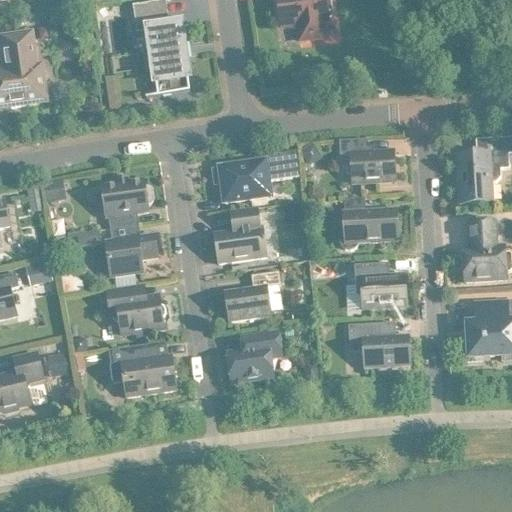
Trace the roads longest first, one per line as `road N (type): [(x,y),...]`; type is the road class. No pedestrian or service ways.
road 1 (residential): [(437,377),(419,112)]
road 2 (residential): [(205,392),(174,138)]
road 3 (residential): [(240,128),(419,112)]
road 4 (residential): [(0,166),(174,138)]
road 5 (residential): [(240,128),(222,0)]
